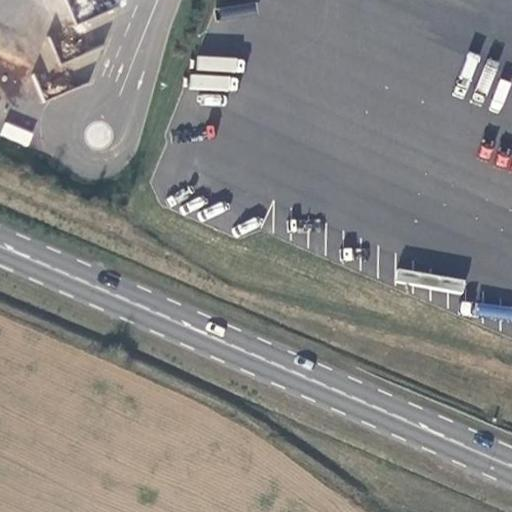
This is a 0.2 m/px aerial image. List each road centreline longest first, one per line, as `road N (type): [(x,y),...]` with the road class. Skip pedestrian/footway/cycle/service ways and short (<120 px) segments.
road 1 (primary): [(0,244),(511,467)]
road 2 (unknown): [(187,0),(147,102),(122,141),(94,162),(65,162),(46,147),(6,39)]
